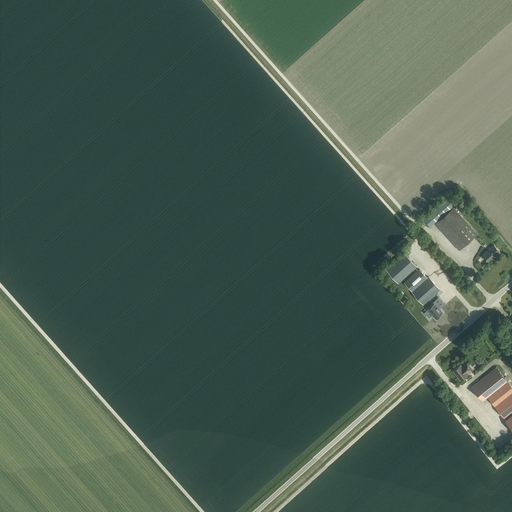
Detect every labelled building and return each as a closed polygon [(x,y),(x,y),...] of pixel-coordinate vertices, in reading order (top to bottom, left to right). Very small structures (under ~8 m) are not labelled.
[(437,208),(443,215),(452,207),(446,200),(437,208)] [(459,250),(477,234),(453,208),(435,224),(459,250)] [(494,257),(500,252),(494,245),(482,255),(488,261),(494,256),(494,257)] [(398,283),(417,266),(405,253),(386,269),(398,283)] [(404,283),(412,291),(427,278),(419,269),(404,283)] [(423,304),(434,295),(439,290),(440,289),(429,277),(427,278),(412,291),(412,292),(423,304)] [(436,319),(443,313),(434,303),(427,309),(436,319)] [(463,366),(463,367),(462,368),(460,365),(453,370),(461,380),(467,375),(466,373),(472,369),(467,363),(463,366)] [(433,368),(438,375),(443,371),(438,365),(433,368)] [(483,401),(487,397),(507,381),(496,368),(472,387),(483,401)] [(511,387),(507,381),(487,397),(496,407),(511,394),(511,387)] [(511,394),(496,407),(504,418),(511,412),(511,394)] [(498,427),(493,432),(503,441),(508,437),(498,427)]
